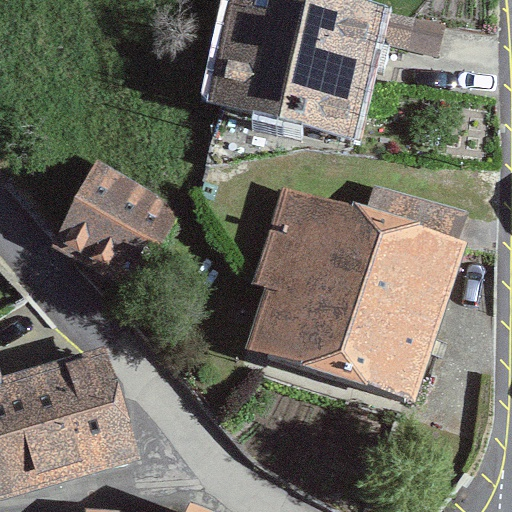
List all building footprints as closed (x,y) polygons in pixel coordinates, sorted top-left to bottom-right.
[(372,0),(228,0),(221,36),(367,73),(382,3),(372,0)] [(349,143),(367,73),(221,36),(203,107),(349,143)] [(100,169),(59,244),(136,285),(177,210),(100,169)] [(256,347),(412,396),(459,247),(450,244),(459,215),(375,189),(367,217),(289,193),(262,279),(276,284),(256,347)] [(132,457),(98,357),(2,387),(0,382),(0,481),(4,493),(132,457)]
